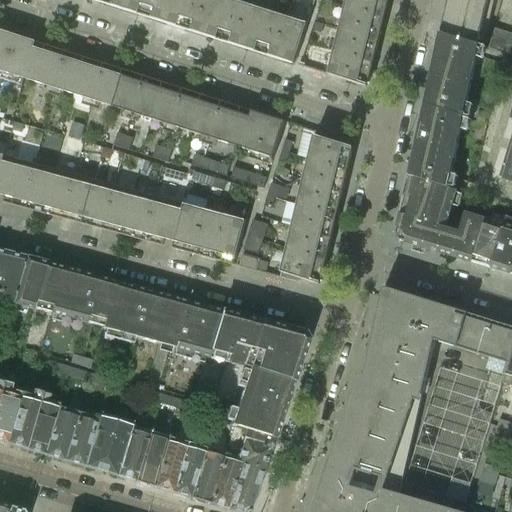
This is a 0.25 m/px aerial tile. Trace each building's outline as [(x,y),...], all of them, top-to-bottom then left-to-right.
[(142,0),(99,0),(99,2),(138,15),(142,0)] [(185,0),(142,0),(138,15),(177,27),(185,0)] [(228,0),(185,0),(177,27),(216,40),(228,0)] [(268,12),(230,0),(228,0),(216,40),(255,52),(268,12)] [(379,42),(384,19),(388,0),(347,0),(339,32),(379,42)] [(478,43),(488,0),(449,0),(441,34),(441,35),(477,46),(478,42),(478,43)] [(305,24),(268,12),(255,52),(294,64),(307,24),(305,23),(305,24)] [(511,34),(495,29),(491,41),(488,48),(511,56),(511,34)] [(113,108),(124,71),(0,31),(0,79),(22,86),(24,80),(113,108)] [(369,83),(373,64),(379,42),(339,32),(329,75),(363,86),(369,83)] [(467,104),(469,92),(474,70),(435,60),(431,80),(420,129),(459,140),(464,116),(471,118),(473,106),(467,104)] [(285,122),(243,109),(124,71),(113,108),(273,159),(285,122)] [(511,181),(511,117),(511,120),(511,144),(502,179),(511,181)] [(420,129),(409,177),(448,189),(448,188),(459,140),(420,129)] [(342,195),(348,172),(352,153),(349,147),(333,142),(334,138),(315,132),(303,184),(342,195)] [(118,133),(114,146),(129,151),(133,138),(118,133)] [(293,142),(285,140),(282,151),(289,154),(293,142)] [(156,146),(153,158),(168,163),(172,151),(156,146)] [(104,149),(101,157),(106,158),(110,156),(112,151),(104,149)] [(289,154),(282,151),(278,163),(286,165),(289,154)] [(0,195),(84,218),(95,181),(14,159),(12,165),(3,163),(5,157),(0,155),(0,195)] [(195,155),(191,165),(227,177),(230,166),(195,155)] [(234,265),(246,221),(184,205),(182,211),(173,208),(175,202),(104,183),(110,164),(100,161),(95,181),(84,218),(174,242),(172,249),(234,265)] [(234,168),(231,178),(263,189),(267,178),(234,168)] [(223,191),(226,182),(202,174),(199,183),(223,191)] [(491,269),(505,225),(504,225),(467,213),(461,232),(446,228),(457,191),(448,188),(448,189),(409,177),(396,234),(400,241),(491,269)] [(248,189),(237,185),(234,184),(231,194),(245,199),(248,189)] [(279,186),(271,184),(268,195),(275,197),(279,186)] [(331,240),(337,217),(342,195),(303,184),(292,228),(331,240)] [(275,197),(268,195),(264,206),(272,209),(275,197)] [(505,225),(491,269),(510,275),(511,269),(511,218),(507,217),(504,225),(505,225)] [(253,220),(243,250),(258,255),(268,225),(253,220)] [(321,281),(326,262),(331,240),(292,228),(280,278),(297,282),(298,278),(316,284),(321,281)] [(25,259),(0,252),(0,301),(12,305),(25,259)] [(259,259),(243,255),(240,267),(256,271),(259,259)] [(46,265),(25,259),(12,305),(32,310),(33,309),(34,309),(46,265)] [(63,269),(46,265),(34,309),(51,314),(63,269)] [(80,274),(63,269),(51,314),(68,318),(80,274)] [(86,323),(98,279),(80,274),(68,318),(86,323)] [(104,328),(116,283),(98,279),(86,323),(102,327),(104,328)] [(121,335),(134,288),(116,283),(104,328),(102,327),(101,329),(121,335)] [(138,339),(152,293),(134,288),(121,335),(138,339)] [(459,511),(400,495),(433,350),(435,341),(480,355),(507,364),(511,348),(511,331),(442,310),(443,306),(384,288),(364,376),(359,374),(329,462),(334,463),(330,475),(325,473),(312,511),(459,511)] [(157,344),(171,298),(152,293),(138,339),(157,344)] [(173,349),(187,302),(171,298),(157,344),(173,349)] [(204,357),(216,310),(187,302),(173,349),(204,357)] [(252,349),(261,322),(216,310),(204,357),(238,366),(244,347),(252,349)] [(292,382),(307,341),(303,333),(261,322),(252,349),(244,347),(238,366),(248,369),(292,382)] [(511,348),(507,364),(501,383),(511,386),(511,348)] [(72,355),(70,362),(89,369),(92,361),(72,355)] [(190,404),(55,364),(46,361),(43,369),(187,412),(190,404)] [(273,439),(292,382),(248,369),(229,426),(242,430),(273,439)] [(3,381),(0,389),(0,443),(4,445),(19,396),(8,393),(11,383),(3,381)] [(19,396),(4,445),(23,451),(41,392),(32,389),(29,399),(19,396)] [(41,392),(23,451),(42,456),(57,408),(47,404),(50,395),(41,392)] [(57,408),(42,456),(63,462),(76,417),(62,413),(63,407),(58,405),(57,408)] [(82,468),(99,414),(85,409),(84,413),(78,411),(76,417),(63,462),(82,468)] [(115,477),(129,432),(131,423),(99,414),(82,468),(115,477)] [(499,419),(497,427),(495,434),(507,438),(511,423),(499,419)] [(152,488),(165,442),(169,433),(150,427),(147,437),(134,483),(152,488)] [(273,439),(242,430),(240,434),(239,437),(271,446),(273,439)] [(134,483),(147,437),(129,432),(115,477),(134,483)] [(263,471),(271,446),(239,437),(231,461),(240,464),(263,471)] [(170,493),(183,447),(165,442),(152,488),(170,493)] [(189,499),(202,453),(183,447),(170,493),(189,499)] [(202,453),(189,499),(191,500),(195,503),(201,504),(206,504),(207,504),(221,458),(202,453)] [(221,458),(207,504),(226,510),(240,464),(231,461),(221,458)] [(240,464),(226,510),(234,511),(249,511),(263,471),(240,464)] [(500,469),(484,464),(479,482),(495,487),(500,469)]
